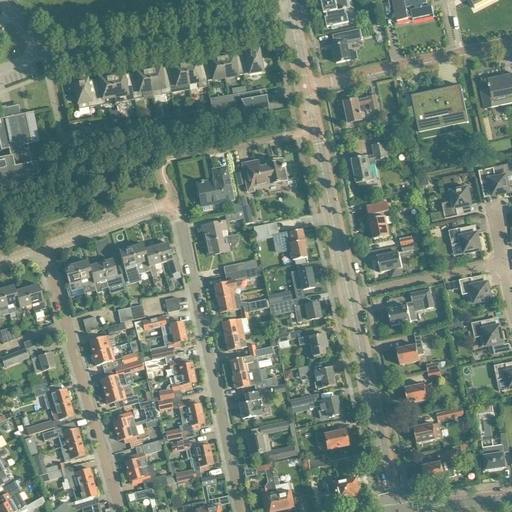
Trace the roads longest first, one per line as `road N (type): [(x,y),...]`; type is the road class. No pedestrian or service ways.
road 1 (residential): [(2,0),(48,54),(289,14)]
road 2 (residential): [(241,511),(174,208)]
road 3 (residential): [(116,511),(42,247)]
road 4 (residential): [(393,511),(348,294)]
road 5 (residential): [(304,85),(511,40)]
road 6 (residential): [(348,294),(313,130)]
road 7 (residential): [(348,294),(502,263)]
road 8 (residential): [(42,247),(153,207),(174,208)]
road 9 (residential): [(179,158),(313,130)]
